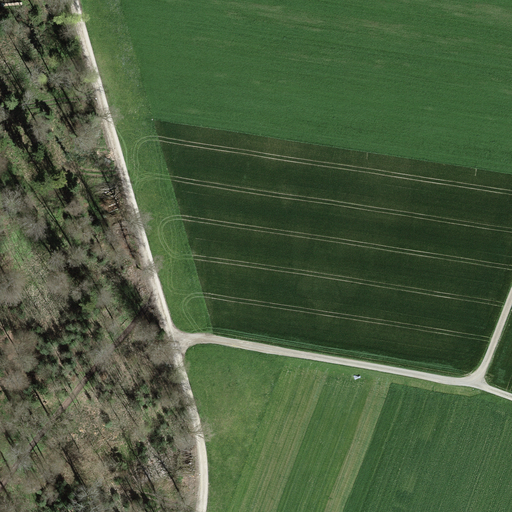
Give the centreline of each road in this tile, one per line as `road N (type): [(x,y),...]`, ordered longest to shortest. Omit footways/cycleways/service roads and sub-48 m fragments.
road 1 (track): [(165,302),(72,0)]
road 2 (track): [(511,396),(477,382),(203,340)]
road 3 (track): [(187,511),(204,447),(176,341)]
